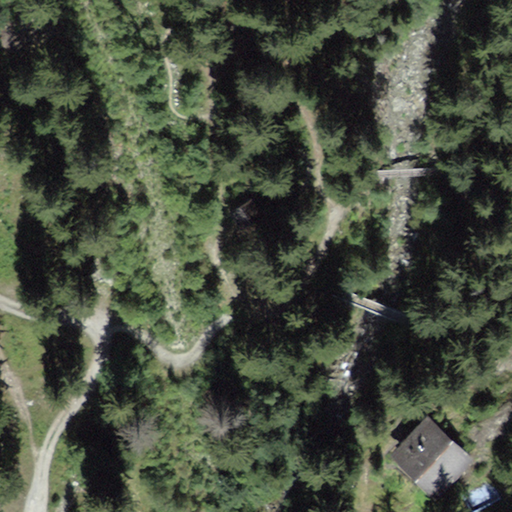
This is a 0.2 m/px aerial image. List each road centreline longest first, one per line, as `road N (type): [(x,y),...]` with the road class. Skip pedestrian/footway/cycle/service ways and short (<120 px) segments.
road 1 (track): [(318,263),(237,299),(194,357),(161,355),(138,333),(108,321)]
road 2 (track): [(108,321),(100,379),(50,459),(46,511)]
road 3 (track): [(457,347),(362,307),(318,263)]
